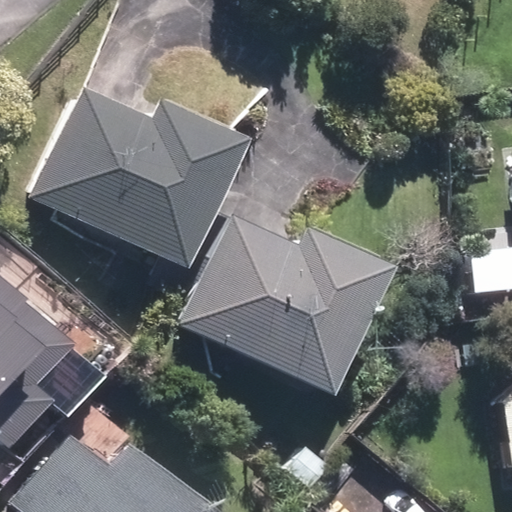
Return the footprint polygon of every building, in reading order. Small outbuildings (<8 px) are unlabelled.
[(39,198),(186,268),(248,139),(161,98),(151,118),(91,89),(39,198)] [(511,167),(505,169),(511,219),(511,226),(446,236),(455,300),(511,291),(511,167)] [(187,322),(336,391),(396,265),(311,225),(302,244),(237,213),(187,322)] [(72,350),(0,286),(0,444),(2,446),(47,396),(38,388),(72,350)] [(0,495),(0,507),(5,511),(179,511),(102,445),(85,464),(52,436),(0,495)] [(275,468),(296,486),(314,465),(293,447),(275,468)] [(511,456),(502,457),(505,487),(511,485),(511,456)]
